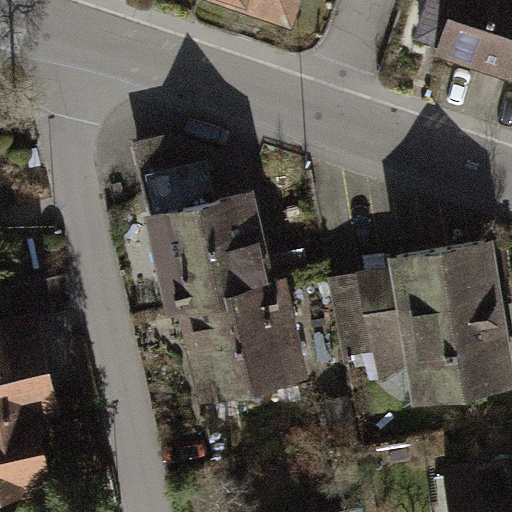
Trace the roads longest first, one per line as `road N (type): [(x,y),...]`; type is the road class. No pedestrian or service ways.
road 1 (residential): [(41,27),(154,511)]
road 2 (residential): [(41,27),(328,116)]
road 3 (residential): [(328,116),(511,180)]
road 4 (residential): [(328,116),(363,0)]
